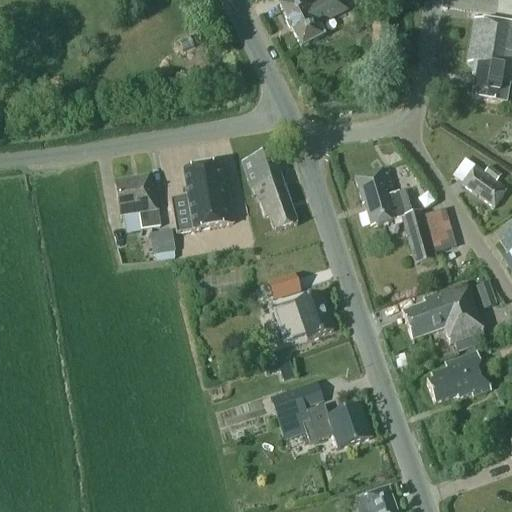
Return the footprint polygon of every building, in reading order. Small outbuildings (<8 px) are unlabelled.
[(295,0),(280,8),(301,50),(324,38),(319,27),(347,13),(340,0),(323,0),(312,6),(308,0),(295,0)] [(511,73),(511,25),(475,20),(468,64),(474,65),(472,76),(476,77),(473,100),(507,105),(511,73)] [(373,25),(372,29),(375,47),(377,51),(390,49),(391,44),(388,27),(386,23),(373,25)] [(297,227),(272,154),(242,164),(254,199),(257,198),(265,220),(269,219),(275,235),(297,227)] [(484,174),(476,168),(462,186),(494,210),(508,191),(497,183),(502,176),(489,167),(484,174)] [(187,200),(171,202),(176,236),(233,227),(227,191),(223,192),(219,168),(218,168),(183,174),(187,200)] [(386,170),(355,180),(363,207),(364,207),(371,230),(393,223),(402,220),(405,219),(404,218),(398,195),(395,196),(386,170)] [(115,185),(120,219),(140,216),(142,232),(160,229),(157,213),(158,213),(155,189),(151,189),(149,179),(115,185)] [(405,219),(402,220),(415,267),(435,261),(434,256),(423,219),(422,213),(404,218),(405,219)] [(175,254),(172,232),(149,236),(152,257),(175,254)] [(511,233),(505,238),(499,242),(511,261),(511,233)] [(447,286),(444,274),(432,278),(435,290),(447,286)] [(301,296),(294,276),(267,284),(274,304),(301,296)] [(489,284),(476,289),(484,312),(497,307),(489,284)] [(483,335),(465,285),(436,296),(437,297),(423,302),(425,307),(402,315),(412,343),(444,332),(450,347),(483,335)] [(295,306),(274,314),(284,344),(306,337),(308,342),(334,333),(322,298),(321,295),(294,304),(295,306)] [(471,396),(472,399),(491,392),(477,354),(445,365),(447,371),(431,376),(432,382),(426,384),(434,406),(457,398),(458,401),(471,396)] [(276,377),(283,374),(287,385),(297,381),(291,367),(275,374),(276,377)] [(284,418),(324,404),(317,384),(278,398),(284,418)] [(309,444),(334,435),(340,451),(371,441),(359,407),(328,418),(324,407),(306,413),(310,424),(303,426),(309,444)] [(358,511),(395,511),(388,489),(367,496),(367,497),(360,499),(358,511)]
